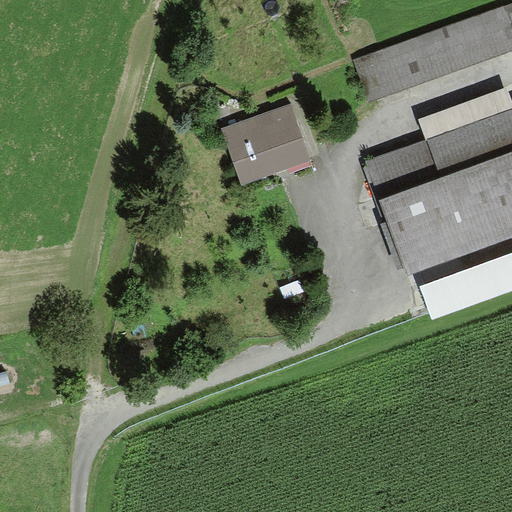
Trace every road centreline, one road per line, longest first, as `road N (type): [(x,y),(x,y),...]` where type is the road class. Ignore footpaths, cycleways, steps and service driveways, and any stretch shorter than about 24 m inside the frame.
road 1 (track): [(178,0),(102,196),(87,355),(95,405)]
road 2 (residential): [(70,511),(75,446),(95,405),(133,382)]
